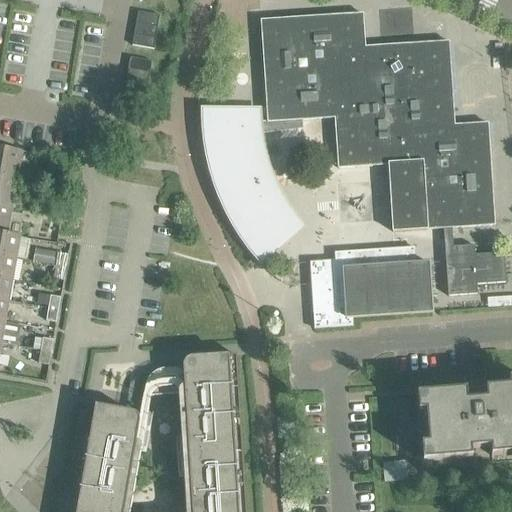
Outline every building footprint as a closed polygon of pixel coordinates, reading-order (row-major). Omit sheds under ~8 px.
[(137,13),(135,24),(156,28),(158,17),(137,13)] [(250,242),(254,248),(293,218),(285,207),(279,196),(275,188),(272,181),(267,170),(263,158),(260,144),(259,133),(301,130),(301,122),(334,119),(335,135),(334,135),(334,136),(335,136),(336,151),(335,151),(335,153),(337,153),(337,152),(353,151),(354,168),(370,167),(371,167),(387,166),(391,234),(426,231),(441,230),(442,230),(447,298),(476,296),(476,286),(505,284),(503,255),(474,256),(473,247),(454,248),(452,229),(458,229),(460,229),(475,227),(475,228),(477,228),(476,227),(492,226),(492,227),(493,227),(493,226),(491,193),(491,192),(490,176),(490,175),(489,175),(488,160),(489,160),(489,158),(488,158),(487,143),(488,143),(488,141),(487,141),(486,126),(487,126),(487,125),(485,125),(453,127),(444,128),(443,112),(452,112),(452,110),(450,95),(451,95),(451,93),(450,93),(449,78),(450,78),(450,77),(449,77),(447,45),(448,44),(448,43),(446,43),(446,44),(431,45),(431,44),(429,44),(429,45),(414,46),(414,45),(413,45),(413,46),(397,47),(397,46),(396,46),(396,47),(381,48),(381,47),(379,47),(380,56),(364,57),(364,48),(363,48),(362,33),(363,33),(363,32),(362,32),(361,16),(362,16),(362,15),(360,15),(328,18),(328,17),(327,17),(327,18),(311,19),(311,18),(310,18),(310,19),(294,20),(294,19),(293,19),(293,20),(278,21),(276,21),(261,22),(259,22),(260,23),(262,55),(262,57),(263,72),(263,74),(264,89),(264,90),(265,106),(265,107),(266,107),(266,122),(266,123),(258,123),(257,112),(208,113),(208,119),(209,127),(209,135),(210,144),(212,155),(215,165),(218,176),(221,187),(224,194),(227,203),(232,212),(235,218),(240,227),(244,233),(250,242)] [(135,24),(133,36),(154,39),(156,28),(135,24)] [(154,39),(133,36),(131,47),(152,51),(154,39)] [(129,59),(127,70),(148,74),(150,63),(129,59)] [(127,70),(125,81),(146,85),(148,74),(127,70)] [(146,85),(125,81),(123,93),(144,96),(146,85)] [(0,178),(16,181),(21,153),(0,149),(0,178)] [(0,206),(11,209),(16,181),(0,178),(0,206)] [(0,235),(6,236),(11,209),(0,206),(0,235)] [(0,257),(15,260),(19,238),(6,236),(0,235),(0,257)] [(414,265),(413,249),(337,254),(338,262),(309,264),(310,286),(314,286),(316,303),(312,303),(313,330),(351,328),(350,320),(431,314),(428,264),(414,265)] [(37,252),(35,263),(53,266),(55,255),(37,252)] [(57,255),(54,267),(64,269),(67,256),(57,255)] [(0,279),(12,281),(15,260),(0,257),(0,279)] [(64,269),(54,267),(52,279),(62,281),(64,269)] [(0,301),(8,303),(12,281),(0,279),(0,301)] [(49,297),(47,310),(57,311),(59,299),(49,297)] [(57,311),(47,310),(45,322),(55,324),(57,311)] [(42,340),(40,352),(50,354),(52,341),(42,340)] [(50,354),(40,352),(38,364),(47,366),(50,354)] [(244,511),(235,356),(191,359),(189,359),(188,360),(187,361),(186,361),(184,363),(183,365),(182,366),(182,367),(182,368),(182,369),(190,511),(244,511)] [(172,376),(163,377),(160,378),(159,378),(157,379),(156,380),(155,381),(153,383),(153,384),(152,386),(151,388),(149,397),(177,395),(177,381),(177,380),(176,379),(176,378),(175,378),(174,377),(173,377),(172,376)] [(511,380),(508,381),(509,388),(484,390),(484,394),(466,395),(466,391),(416,395),(418,413),(425,413),(428,444),(420,445),(422,463),(471,459),(470,451),(489,449),(490,457),(511,455),(511,380)] [(87,406),(70,503),(68,511),(122,511),(138,424),(138,423),(138,421),(138,420),(137,419),(137,418),(136,417),(135,415),(133,414),(131,413),(87,406)] [(381,464),(383,484),(407,482),(405,462),(381,464)]
